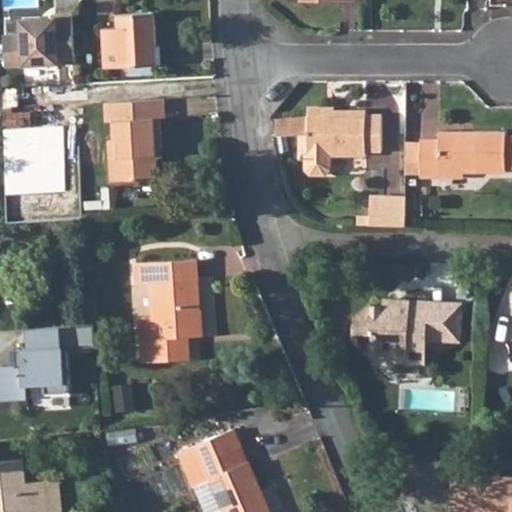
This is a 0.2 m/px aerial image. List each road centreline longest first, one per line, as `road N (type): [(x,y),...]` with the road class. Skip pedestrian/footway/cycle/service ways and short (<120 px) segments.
road 1 (residential): [(241,57),(266,240),(385,508)]
road 2 (residential): [(241,57),(511,59)]
